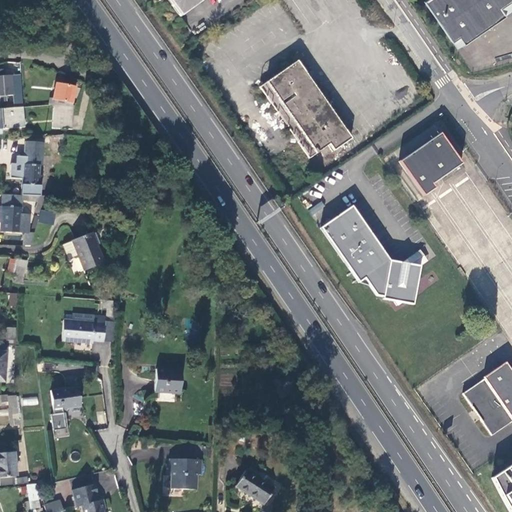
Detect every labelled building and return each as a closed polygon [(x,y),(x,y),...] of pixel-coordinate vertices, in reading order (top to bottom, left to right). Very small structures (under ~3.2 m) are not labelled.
[(168,0),(178,15),(199,0),(168,0)] [(511,0),(422,0),(456,48),(511,7),(511,0)] [(322,99),(294,60),(257,86),(275,111),(285,126),(307,156),(325,144),(330,150),(349,137),(329,110),(322,99)] [(21,100),(20,74),(4,75),(4,68),(0,68),(0,94),(14,94),(14,100),(21,100)] [(51,98),(50,104),(54,105),(71,106),(72,102),(76,86),(57,83),(54,98),(51,98)] [(325,97),(322,99),(329,110),(333,107),(325,97)] [(74,106),(71,106),(54,105),(53,128),(72,129),(74,106)] [(24,126),(22,107),(0,108),(0,127),(3,128),(24,126)] [(281,128),(285,126),(275,111),(271,114),(281,128)] [(439,134),(399,160),(423,196),(432,190),(429,185),(460,165),(439,134)] [(22,178),(21,195),(40,196),(42,175),(39,175),(39,165),(41,143),(25,141),(23,164),(23,170),(17,170),(17,178),(22,178)] [(23,233),(23,246),(31,246),(35,233),(31,232),(29,232),(30,213),(21,213),(21,195),(1,194),(0,206),(0,223),(0,232),(23,233)] [(36,211),(41,213),(45,197),(40,196),(36,211)] [(349,205),(320,226),(357,281),(361,278),(373,295),(380,297),(380,300),(392,302),(396,306),(400,303),(411,305),(417,266),(406,264),(403,260),(400,262),(388,260),(349,205)] [(35,214),(31,232),(35,233),(40,215),(35,214)] [(97,230),(72,240),(63,243),(69,257),(78,253),(85,270),(105,261),(101,251),(105,249),(97,230)] [(417,249),(403,260),(406,264),(417,266),(426,259),(417,249)] [(15,280),(22,281),(27,260),(10,258),(7,273),(16,275),(15,280)] [(16,308),(17,293),(10,293),(9,307),(16,308)] [(113,308),(113,301),(103,300),(102,308),(113,308)] [(104,341),(106,315),(94,314),(94,322),(64,321),(63,343),(93,344),(93,341),(104,341)] [(6,339),(16,339),(17,328),(7,327),(6,339)] [(5,353),(16,354),(16,346),(6,345),(0,344),(0,351),(5,352),(5,353)] [(483,377),(461,393),(491,435),(511,419),(511,372),(504,361),(482,376),(483,377)] [(155,369),(155,392),(180,392),(181,370),(155,369)] [(51,414),(53,430),(65,429),(63,413),(65,413),(68,408),(81,407),(80,397),(77,395),(76,387),(51,390),(54,414),(51,414)] [(11,415),(19,414),(17,395),(7,395),(9,409),(10,408),(11,415)] [(17,476),(15,451),(0,452),(0,477),(3,477),(16,476),(17,476)] [(201,459),(172,458),(172,464),(168,464),(168,474),(171,474),(170,489),(195,490),(196,477),(201,478),(201,459)] [(511,511),(511,464),(493,477),(501,495),(509,511),(511,511)] [(272,487),(246,471),(236,486),(263,502),(272,487)] [(3,477),(4,487),(17,486),(16,479),(16,476),(3,477)] [(27,477),(16,479),(17,486),(28,485),(27,477)] [(42,511),(42,508),(40,508),(38,499),(41,499),(38,484),(28,485),(27,485),(29,501),(24,502),(25,511),(33,511),(42,511)] [(95,485),(72,490),(76,507),(81,506),(82,511),(103,511),(104,511),(102,501),(94,502),(93,497),(97,496),(95,485)] [(46,511),(57,511),(63,510),(59,500),(44,505),(46,511)]
